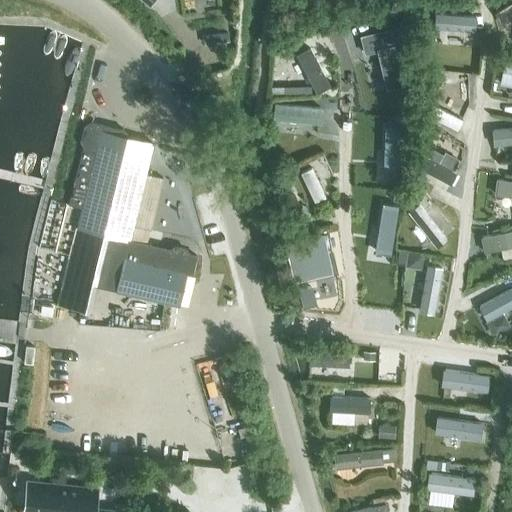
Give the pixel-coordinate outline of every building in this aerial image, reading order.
[(511,0),(504,0),(497,3),(503,20),(511,16),(511,0)] [(477,28),(477,10),(436,9),(436,27),(477,28)] [(393,21),(395,30),(404,28),(402,19),(393,21)] [(361,36),(365,52),(377,49),(387,87),(402,83),(389,29),(361,36)] [(227,30),(213,32),(214,40),(229,38),(227,30)] [(322,46),(298,45),(297,60),(289,60),(288,87),(321,88),(322,46)] [(511,56),(505,56),(500,84),(511,86),(511,56)] [(283,85),(271,85),(272,94),(283,94),(283,85)] [(425,112),(457,128),(469,104),(437,88),(425,112)] [(323,118),(324,101),(276,99),(276,116),(323,118)] [(84,144),(69,203),(83,207),(78,225),(109,233),(96,283),(102,284),(117,287),(117,289),(125,291),(179,303),(186,273),(189,273),(190,273),(192,271),(196,254),(188,252),(188,248),(173,244),(169,247),(129,238),(143,177),(152,142),(113,132),(109,126),(91,122),(85,126),(81,141),(84,144)] [(511,122),(493,123),(494,139),(511,138),(511,122)] [(426,151),(418,164),(451,182),(458,168),(426,151)] [(328,193),(318,173),(330,167),(325,156),(291,172),(306,203),(328,193)] [(511,192),(511,174),(500,173),(498,191),(511,192)] [(417,189),(411,193),(417,201),(422,196),(417,189)] [(402,195),(394,193),(393,201),(401,202),(402,195)] [(451,233),(456,228),(432,201),(427,206),(451,233)] [(295,225),(311,218),(306,207),(290,214),(295,225)] [(439,244),(449,235),(426,207),(415,216),(439,244)] [(329,279),(336,272),(311,250),(304,257),(329,279)] [(399,250),(397,262),(405,263),(407,251),(399,250)] [(435,309),(446,262),(430,258),(419,305),(435,309)] [(511,284),(480,297),(486,314),(511,304),(511,284)] [(298,289),(303,307),(316,304),(311,285),(298,289)] [(41,305),(41,314),(52,315),(52,306),(41,305)] [(490,314),(494,330),(509,326),(505,310),(490,314)] [(311,362),(350,360),(350,347),(310,349),(311,362)] [(444,364),(442,384),(489,389),(491,369),(444,364)] [(332,393),(333,420),(356,419),(355,412),(372,411),(371,392),(332,393)] [(435,429),(482,438),(485,418),(438,410),(435,429)] [(383,424),(383,436),(394,437),(395,424),(383,424)] [(393,447),(381,449),(383,461),(394,460),(393,447)] [(478,455),(477,463),(485,464),(486,456),(478,455)] [(427,459),(426,468),(437,469),(438,461),(427,459)] [(102,511),(95,511),(97,490),(24,482),(20,511),(102,511)] [(388,496),(347,507),(348,511),(390,511),(392,511),(388,496)]
